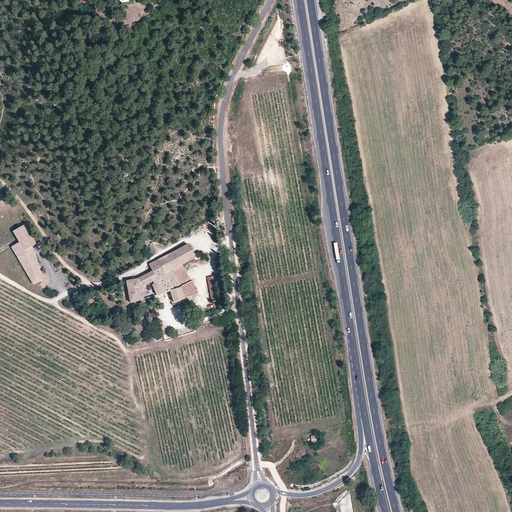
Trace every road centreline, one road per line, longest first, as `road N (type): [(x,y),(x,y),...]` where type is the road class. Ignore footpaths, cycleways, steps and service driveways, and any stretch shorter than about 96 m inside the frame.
road 1 (primary): [(396,511),(310,0)]
road 2 (primary): [(337,240),(359,460),(318,492),(272,489)]
road 3 (primary): [(337,240),(385,511)]
road 4 (residential): [(255,453),(225,204)]
road 5 (primary): [(300,0),(337,240)]
road 6 (tertiary): [(0,502),(230,500)]
